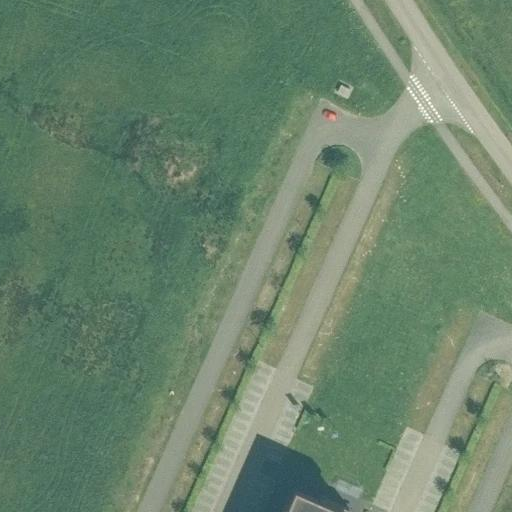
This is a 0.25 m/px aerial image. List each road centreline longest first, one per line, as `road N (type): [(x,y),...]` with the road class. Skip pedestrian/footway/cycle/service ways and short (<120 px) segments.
road 1 (unclassified): [(147,511),(321,119),(353,133)]
road 2 (unclassified): [(374,142),(368,185),(223,511)]
road 3 (unclassified): [(401,511),(479,330)]
